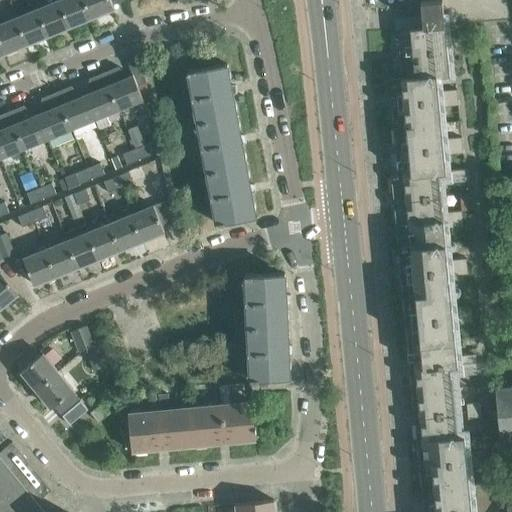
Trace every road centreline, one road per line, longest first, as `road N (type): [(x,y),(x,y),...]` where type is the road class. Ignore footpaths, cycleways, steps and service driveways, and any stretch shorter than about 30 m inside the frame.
road 1 (residential): [(300,467),(92,490),(0,381)]
road 2 (residential): [(0,360),(48,322),(297,228)]
road 3 (tertiary): [(370,511),(342,228)]
road 4 (residential): [(0,94),(149,37),(254,10)]
road 5 (residential): [(297,228),(314,367),(300,467)]
road 6 (tertiary): [(342,228),(321,0)]
road 7 (residential): [(254,10),(297,228)]
